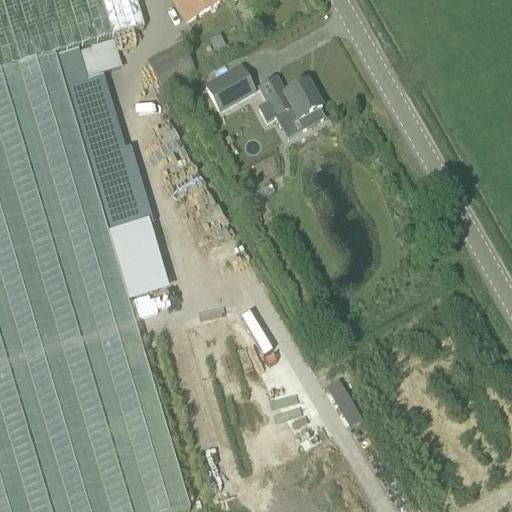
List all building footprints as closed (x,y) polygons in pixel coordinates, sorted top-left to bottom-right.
[(0,0),(0,74),(54,59),(142,32),(132,0),(0,0)] [(169,0),(187,26),(204,15),(228,0),(169,0)] [(89,53),(78,56),(86,82),(87,85),(99,82),(98,78),(120,72),(112,45),(89,52),(89,53)] [(163,97),(197,79),(181,47),(146,65),(163,97)] [(0,511),(188,511),(54,59),(0,74),(0,511)] [(241,73),(206,91),(220,117),(255,98),(241,73)] [(265,106),(258,110),(268,126),(274,122),(276,121),(277,121),(281,128),(295,120),(303,134),(324,122),(319,114),(321,113),(305,86),(284,99),(275,84),(259,92),(267,105),(265,106)] [(339,387),(328,393),(352,433),(363,427),(339,387)]
